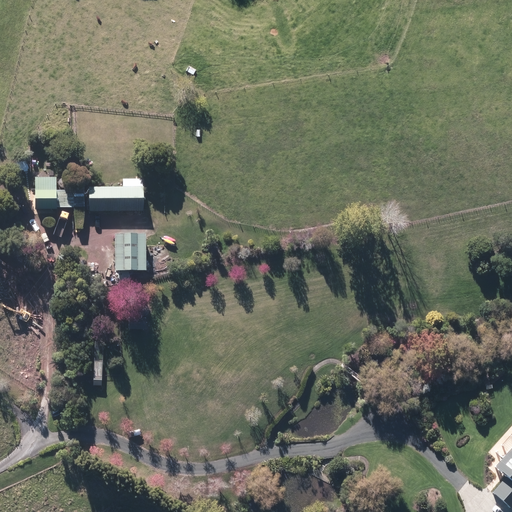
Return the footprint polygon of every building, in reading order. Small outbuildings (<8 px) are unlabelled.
[(189,64),(185,70),(194,75),(197,69),(189,64)] [(29,166),(17,166),(17,180),(29,180),(29,166)] [(123,189),(92,188),(91,212),(144,213),(144,177),(123,177),(123,189)] [(57,209),(57,207),(86,207),(86,190),(56,190),(56,178),(37,178),(37,209),(57,209)] [(116,234),(116,271),(148,271),(147,233),(116,234)] [(148,316),(130,316),(130,330),(148,329),(148,316)] [(96,324),(87,324),(87,337),(96,337),(96,324)] [(105,339),(94,339),(93,387),(104,388),(105,339)] [(492,493),(511,510),(511,508),(511,447),(496,466),(507,476),(492,493)]
